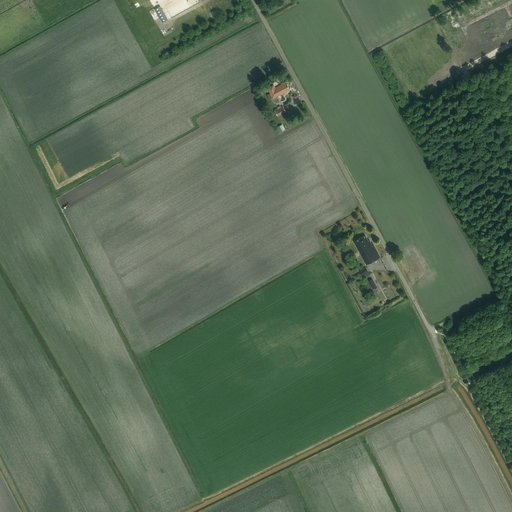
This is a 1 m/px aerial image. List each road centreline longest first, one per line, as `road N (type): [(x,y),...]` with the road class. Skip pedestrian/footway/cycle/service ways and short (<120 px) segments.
road 1 (unclassified): [(430,330),(252,0)]
road 2 (track): [(202,511),(452,389)]
road 3 (track): [(430,330),(447,381),(511,496)]
